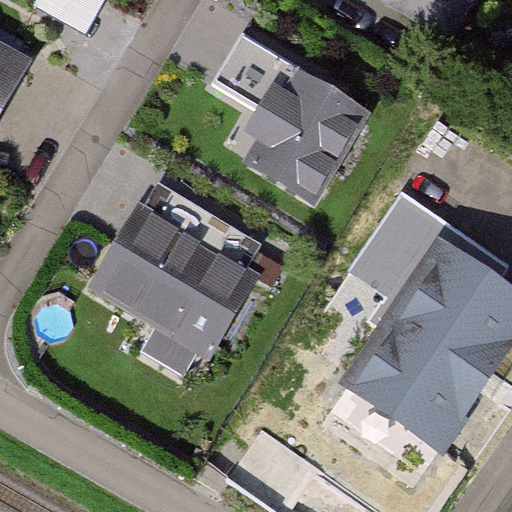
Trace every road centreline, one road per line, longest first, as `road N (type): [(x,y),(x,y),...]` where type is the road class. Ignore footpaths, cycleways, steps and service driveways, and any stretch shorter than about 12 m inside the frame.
road 1 (residential): [(0,290),(187,0)]
road 2 (residential): [(0,399),(196,511)]
